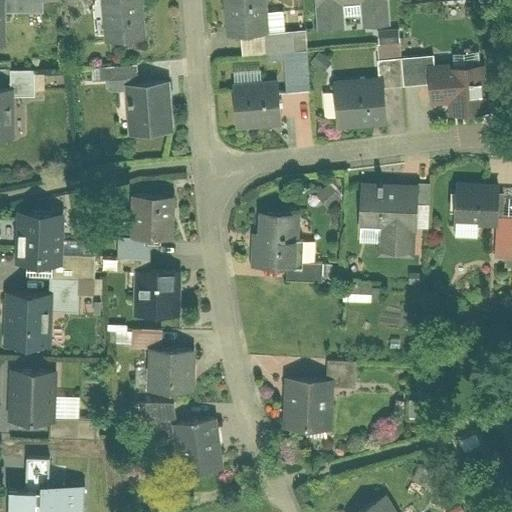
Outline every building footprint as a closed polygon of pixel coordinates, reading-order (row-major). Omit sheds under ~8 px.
[(144,0),(100,0),(103,39),(148,38),(144,0)] [(265,0),(221,0),(224,32),(268,28),(265,0)] [(387,0),(314,0),(317,32),(346,29),(344,3),(363,1),(365,25),(390,23),(387,0)] [(474,63),(428,65),(430,105),(448,104),(449,118),(491,115),(489,80),(475,81),(474,63)] [(383,74),(332,78),(334,100),(336,126),(386,122),(383,74)] [(278,77),(233,80),(235,125),(280,122),(278,77)] [(125,82),(130,134),(172,129),(167,78),(125,82)] [(11,91),(0,91),(0,137),(12,138),(11,91)] [(432,180),(361,179),(360,240),(378,240),(377,255),(422,255),(422,225),(431,225),(432,180)] [(499,181),(451,181),(451,225),(499,224),(499,181)] [(178,195),(135,194),(132,238),(134,238),(174,237),(178,195)] [(62,207),(13,206),(13,229),(22,229),(21,260),(61,261),(62,207)] [(258,231),(251,231),(251,266),(301,265),(301,210),(258,210),(258,231)] [(184,271),(134,271),(135,314),(183,315),(184,271)] [(6,295),(6,345),(51,345),(51,295),(6,295)] [(198,349),(149,348),(148,391),(196,388),(198,349)] [(54,373),(13,373),(12,423),(53,424),(54,373)] [(285,376),(286,424),(333,425),(337,377),(285,376)] [(219,416),(171,422),(183,473),(225,466),(219,416)] [(87,482),(52,483),(53,510),(59,510),(58,511),(79,511),(79,505),(88,505),(87,482)] [(37,511),(37,489),(6,489),(6,511),(37,511)] [(348,511),(398,511),(386,490),(348,511)]
